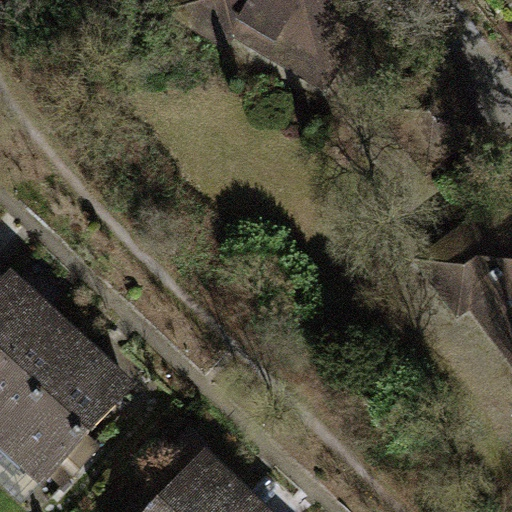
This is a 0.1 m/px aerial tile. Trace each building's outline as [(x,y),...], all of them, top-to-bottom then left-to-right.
[(186,0),(179,13),(224,38),(231,25),(323,79),(369,0),(186,0)] [(427,167),(479,129),(436,71),(384,110),(427,167)] [(511,201),(429,263),(460,305),(472,296),(511,349),(511,201)] [(8,281),(0,290),(0,369),(48,318),(8,281)] [(88,355),(48,318),(0,369),(0,430),(9,439),(88,355)] [(128,393),(88,355),(9,439),(49,477),(62,464),(74,474),(94,453),(82,442),(128,393)] [(154,511),(230,511),(243,499),(201,461),(154,511)] [(256,511),(243,499),(230,511),(256,511)]
